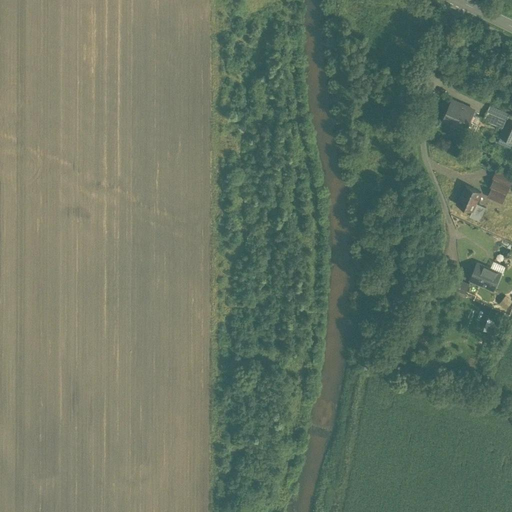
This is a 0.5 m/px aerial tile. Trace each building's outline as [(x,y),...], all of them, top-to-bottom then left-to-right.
[(465,105),(451,99),(443,118),(466,129),(475,109),(465,104),(465,105)] [(511,121),(487,110),(484,118),(503,127),(500,135),(511,140),(511,121)] [(511,178),(511,175),(497,168),(493,177),(494,178),(491,186),(492,186),(489,194),(502,200),(511,178)] [(481,190),(466,183),(457,202),(473,209),(476,201),(481,190)] [(476,201),(473,209),(470,214),(480,219),(486,205),(476,201)] [(500,272),(478,262),(471,277),(494,288),(500,272)] [(469,283),(455,276),(451,286),(465,292),(469,283)]
